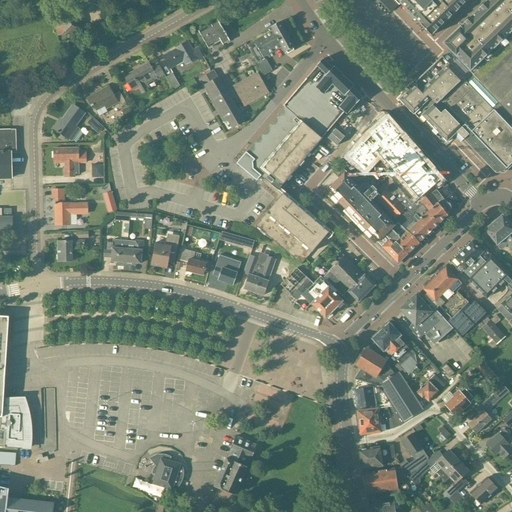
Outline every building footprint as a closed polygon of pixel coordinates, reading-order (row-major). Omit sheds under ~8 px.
[(393,0),(399,6),(401,4),(431,36),(468,0),(393,0)] [(511,0),(488,0),(443,44),(449,50),(473,75),(501,48),(501,47),(511,36),(511,0)] [(82,30),(74,3),(49,8),(49,9),(50,9),(58,36),(82,30)] [(294,47),(280,22),(271,27),(273,31),(253,42),(247,45),(257,63),(265,59),(264,57),(265,57),(282,47),(285,52),(294,47)] [(219,23),(200,34),(207,46),(219,40),(221,43),(228,39),(219,23)] [(511,36),(501,47),(501,48),(473,75),(470,79),(466,82),(463,79),(442,57),(440,58),(415,82),(416,83),(398,100),(402,103),(414,115),(414,114),(420,120),(444,145),(451,138),(454,135),(460,143),(465,138),(466,138),(469,139),(468,141),(497,171),(501,171),(505,167),(510,162),(511,161),(511,160),(511,36)] [(176,49),(163,57),(170,69),(183,62),(185,65),(197,58),(199,61),(204,57),(198,47),(193,50),(188,41),(175,48),(176,49)] [(283,106),(284,107),(240,159),(245,164),(266,181),(278,191),(321,138),(344,112),(346,115),(362,98),(359,95),(361,93),(328,61),(326,62),(323,59),(317,66),(283,106)] [(125,77),(132,90),(138,87),(142,93),(150,88),(146,82),(156,77),(157,79),(164,75),(157,64),(152,67),(149,63),(125,77)] [(212,101),(227,92),(218,78),(214,71),(199,80),(212,101)] [(173,90),(180,86),(173,73),(166,77),(173,90)] [(244,106),(268,93),(258,75),(234,88),(244,106)] [(107,110),(118,103),(121,107),(127,104),(120,91),(114,94),(109,86),(87,98),(91,107),(94,106),(99,116),(108,112),(107,110)] [(227,92),(212,101),(228,130),(243,121),(227,92)] [(59,121),(54,128),(68,139),(68,138),(71,140),(80,129),(75,126),(85,112),(74,104),(61,122),(59,121)] [(99,132),(103,128),(92,117),(88,122),(99,132)] [(362,142),(349,157),(364,171),(375,160),(392,180),(413,204),(435,185),(439,181),(401,136),(387,120),(370,134),(371,136),(364,144),(362,142)] [(0,178),(11,178),(12,178),(11,153),(17,152),(17,137),(15,137),(15,130),(11,130),(11,129),(0,129),(0,178)] [(86,152),(78,152),(78,148),(54,148),(54,161),(65,161),(65,177),(74,177),(74,175),(80,175),(80,163),(86,163),(86,152)] [(103,164),(92,164),(92,176),(103,176),(103,164)] [(327,190),(377,242),(390,230),(393,227),(399,222),(376,199),(375,198),(378,195),(375,192),(376,190),(365,178),(356,186),(344,173),(327,190)] [(388,184),(378,195),(375,198),(376,199),(399,222),(419,243),(447,215),(453,211),(454,208),(443,195),(440,194),(437,190),(438,189),(435,185),(413,204),(392,180),(388,184)] [(75,225),(75,214),(87,214),(87,204),(69,204),(61,204),(61,199),(64,199),(64,190),(52,190),(52,197),(55,197),(55,202),(55,225),(75,225)] [(104,192),(108,212),(117,209),(113,190),(104,192)] [(267,213),(256,226),(301,264),(312,252),(329,232),(283,194),(267,213)] [(0,232),(13,232),(12,218),(2,218),(1,209),(0,208),(0,232)] [(511,227),(502,215),(483,230),(496,246),(504,240),(511,249),(511,227)] [(400,261),(419,243),(399,222),(393,227),(390,230),(377,242),(396,261),(400,261)] [(244,246),(246,239),(222,232),(220,240),(244,247),(244,246)] [(114,239),(114,243),(106,242),(105,257),(112,258),(112,261),(126,262),(127,249),(128,240),(114,239)] [(71,241),(58,241),(59,262),(71,261),(71,254),(72,254),(72,252),(71,252),(71,247),(85,246),(85,240),(71,240),(71,241)] [(126,262),(129,263),(128,264),(132,264),(132,263),(142,264),(143,241),(128,240),(127,249),(126,262)] [(168,268),(169,263),(175,265),(179,243),(168,241),(167,246),(156,244),(152,265),(168,268)] [(455,258),(455,259),(454,259),(451,262),(456,267),(456,268),(461,273),(463,271),(469,277),(484,263),(480,259),(481,258),(479,256),(482,253),(482,252),(483,251),(473,241),(472,242),(471,242),(466,246),(455,258)] [(238,270),(231,267),(231,266),(224,263),(225,261),(222,260),(227,245),(219,242),(211,265),(216,266),(213,274),(220,277),(219,280),(234,285),(238,273),(237,273),(238,270)] [(196,253),(183,249),(180,260),(189,263),(187,271),(203,275),(206,263),(194,260),(196,253)] [(485,249),(483,251),(482,252),(482,253),(479,256),(481,258),(480,259),(484,263),(469,277),(470,279),(468,280),(485,297),(487,295),(488,297),(509,277),(507,275),(509,273),(485,249)] [(250,275),(245,289),(264,295),(274,265),(276,260),(276,259),(268,257),(268,255),(260,253),(257,262),(249,259),(244,273),(250,275)] [(329,271),(324,277),(342,295),(347,289),(348,290),(359,302),(376,285),(365,274),(364,275),(344,256),(329,271)] [(281,284),(292,295),(309,278),(297,267),(281,284)] [(427,293),(431,297),(436,302),(436,301),(439,305),(452,318),(448,322),(462,336),(486,313),(475,301),(471,305),(455,289),(461,283),(457,280),(458,279),(446,267),(423,289),(427,293)] [(315,284),(309,278),(292,295),(298,300),(296,302),(305,311),(312,304),(326,318),(337,307),(337,306),(343,300),(329,287),(330,286),(320,277),(315,282),(315,283),(315,284)] [(511,280),(506,286),(511,291),(511,293),(501,304),(510,313),(511,311),(511,280)] [(424,295),(427,299),(428,300),(435,308),(439,305),(436,301),(436,302),(431,297),(427,293),(424,295)] [(435,308),(428,300),(427,299),(423,303),(417,295),(401,309),(418,328),(412,332),(419,339),(424,334),(424,335),(434,345),(453,328),(448,323),(435,308)] [(0,446),(6,447),(28,448),(28,443),(29,440),(29,437),(29,434),(29,430),(28,425),(28,421),(27,418),(27,415),(26,412),(21,412),(19,405),(17,399),(16,399),(4,398),(9,317),(0,316),(0,446)] [(493,339),(502,330),(491,318),(482,327),(493,339)] [(371,337),(385,353),(387,352),(396,362),(409,350),(400,340),(402,338),(399,335),(388,322),(371,337)] [(356,380),(361,381),(379,387),(392,406),(388,408),(394,429),(406,422),(405,421),(422,410),(398,373),(394,375),(392,371),(385,376),(387,380),(385,381),(378,377),(384,367),(382,366),(386,362),(364,349),(361,354),(363,356),(360,360),(358,359),(355,364),(362,369),(356,380)] [(441,369),(449,378),(454,373),(446,364),(441,369)] [(489,382),(495,377),(487,368),(482,373),(489,382)] [(424,398),(428,403),(439,392),(438,392),(445,385),(434,375),(429,381),(428,381),(416,392),(423,399),(424,398)] [(384,399),(379,387),(361,381),(362,390),(354,391),(357,408),(375,405),(374,401),(384,399)] [(503,385),(487,399),(491,403),(493,406),(509,391),(503,385)] [(288,394),(275,388),(268,404),(281,410),(288,394)] [(445,405),(450,410),(450,413),(452,415),(454,415),(455,416),(469,404),(468,404),(474,399),(464,388),(459,393),(458,392),(453,397),(454,398),(445,405)] [(357,412),(359,426),(361,425),(362,424),(370,423),(370,422),(380,421),(380,420),(383,420),(388,420),(387,408),(357,412)] [(467,425),(475,433),(492,419),(484,410),(467,425)] [(361,425),(359,426),(360,436),(381,433),(380,421),(370,422),(370,423),(362,424),(361,425)] [(438,431),(447,439),(451,435),(443,426),(438,431)] [(511,438),(503,429),(486,445),(496,456),(498,453),(504,459),(511,451),(511,438)] [(406,459),(414,471),(415,471),(427,460),(424,455),(425,454),(421,448),(412,434),(401,442),(410,456),(406,459)] [(257,445),(243,439),(236,436),(231,448),(227,458),(215,486),(235,495),(247,467),(247,466),(251,457),(252,457),(256,449),(255,449),(257,445)] [(393,444),(386,445),(388,459),(395,458),(394,447),(393,444)] [(362,469),(382,466),(379,448),(360,451),(361,459),(360,459),(360,464),(362,469)] [(436,473),(440,477),(458,461),(448,450),(436,462),(430,456),(427,460),(415,471),(414,471),(408,476),(408,478),(414,484),(431,468),(435,473),(436,473)] [(15,465),(16,461),(16,456),(16,452),(0,451),(0,464),(1,464),(11,465),(13,465),(15,465)] [(43,457),(42,454),(35,456),(36,460),(40,459),(41,463),(49,460),(48,455),(43,457)] [(171,457),(164,454),(161,454),(157,455),(154,456),(153,456),(152,457),(149,459),(158,468),(153,483),(173,489),(175,483),(178,486),(180,484),(181,483),(182,481),(183,479),(183,478),(184,476),(184,473),(184,470),(179,471),(180,465),(169,461),(171,457)] [(399,465),(408,476),(414,471),(406,459),(399,465)] [(467,471),(458,461),(440,477),(444,482),(449,477),(454,483),(467,471)] [(364,484),(396,480),(408,478),(401,468),(363,473),(364,484)] [(470,493),(481,504),(497,490),(486,478),(470,493)] [(398,494),(396,480),(364,484),(366,494),(390,491),(391,495),(398,494)] [(447,502),(458,492),(452,485),(441,495),(447,502)] [(0,511),(53,511),(54,503),(13,499),(13,501),(7,500),(9,488),(0,486),(0,511)] [(458,492),(447,502),(438,510),(440,511),(449,511),(465,499),(458,492)] [(394,511),(394,502),(383,503),(383,500),(376,501),(376,504),(368,505),(368,511),(394,511)] [(431,511),(423,503),(418,508),(422,511),(431,511)]
